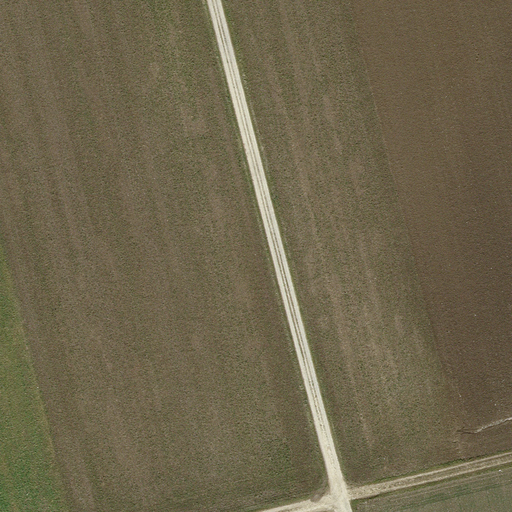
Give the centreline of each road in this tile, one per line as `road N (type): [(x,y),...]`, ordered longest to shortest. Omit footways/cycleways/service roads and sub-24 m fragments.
road 1 (track): [(346,511),(215,0)]
road 2 (track): [(286,511),(511,456)]
